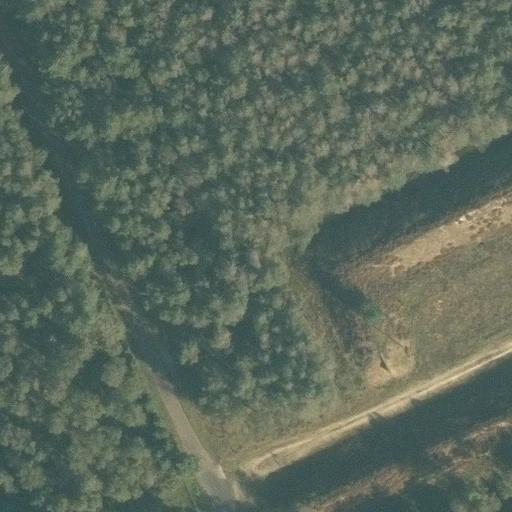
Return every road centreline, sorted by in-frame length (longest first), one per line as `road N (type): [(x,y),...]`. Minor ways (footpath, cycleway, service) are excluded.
road 1 (track): [(213,491),(0,19)]
road 2 (track): [(511,349),(213,491)]
